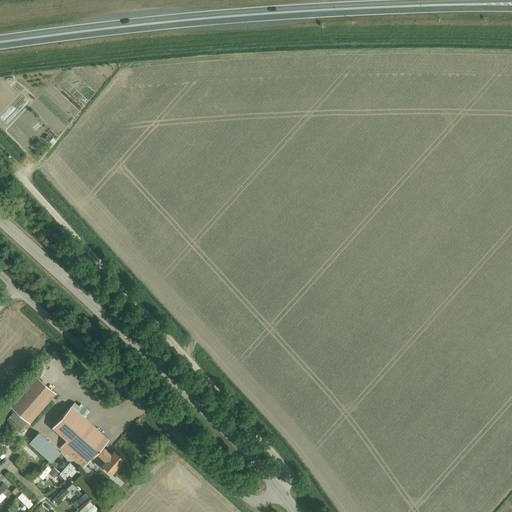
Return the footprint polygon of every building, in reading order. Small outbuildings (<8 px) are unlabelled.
[(34,374),(8,404),(29,423),(56,392),(49,387),(34,374)] [(123,459),(113,451),(111,454),(102,446),(108,439),(75,410),(71,406),(52,427),(67,440),(60,447),(83,467),(96,453),(105,461),(102,464),(111,473),(123,459)] [(5,420),(18,431),(25,423),(12,411),(5,420)] [(28,442),(51,462),(60,451),(38,432),(28,442)] [(69,462),(61,471),(67,476),(68,474),(71,476),(76,470),(73,468),(74,467),(69,462)] [(55,496),(52,499),(57,504),(60,501),(72,491),(77,497),(81,494),(72,484),(57,497),(55,496)] [(86,492),(81,496),(84,500),(90,495),(86,492)] [(33,505),(21,493),(17,498),(28,509),(33,505)] [(81,496),(75,501),(78,505),(84,500),(81,496)]
